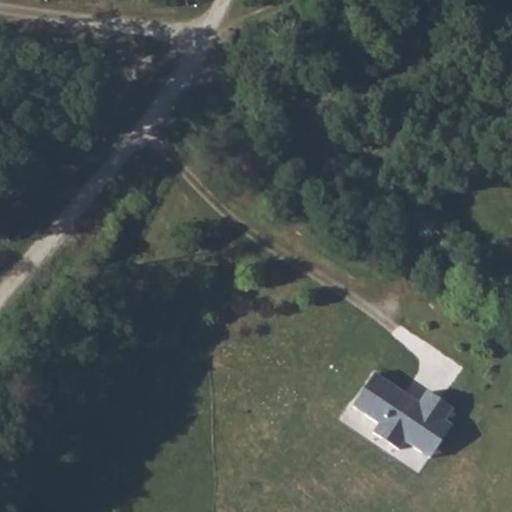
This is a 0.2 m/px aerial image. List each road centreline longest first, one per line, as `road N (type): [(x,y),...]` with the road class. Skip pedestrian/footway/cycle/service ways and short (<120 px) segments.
road 1 (unknown): [(140,132),(217,231),(351,308),(425,362)]
road 2 (track): [(0,332),(209,33)]
road 3 (residential): [(0,3),(209,33)]
